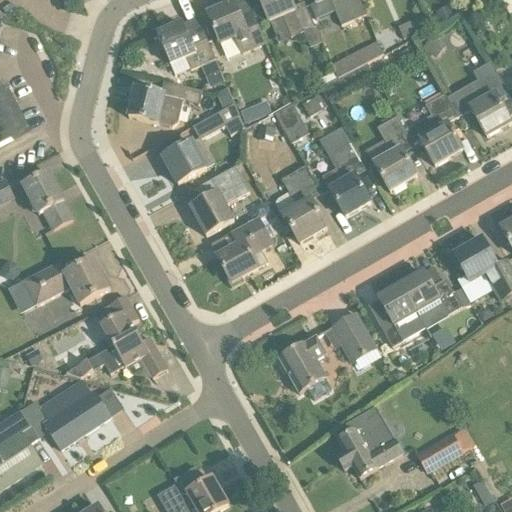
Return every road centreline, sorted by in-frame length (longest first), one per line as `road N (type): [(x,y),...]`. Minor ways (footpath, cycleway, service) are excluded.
road 1 (residential): [(202,352),(82,143),(100,32),(131,0)]
road 2 (residential): [(202,352),(511,174)]
road 3 (residential): [(36,511),(225,394)]
road 4 (residential): [(291,511),(225,394)]
